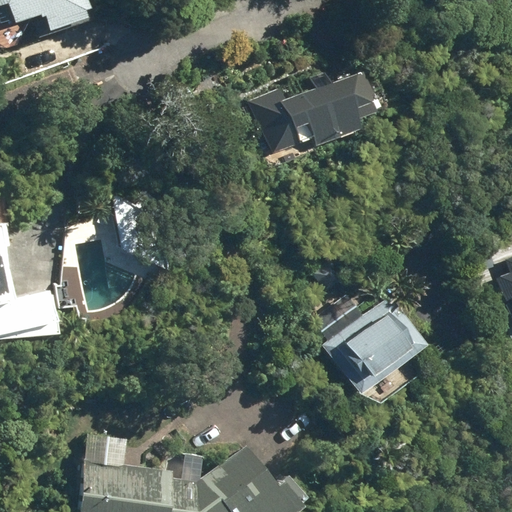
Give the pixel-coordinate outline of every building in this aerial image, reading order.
[(0,0),(0,32),(13,29),(17,45),(66,33),(57,0),(0,0)] [(290,152),(335,135),(330,122),(366,108),(348,58),(229,103),(250,159),(287,145),(290,152)] [(485,305),(496,334),(511,329),(511,255),(496,260),(501,275),(488,279),(495,302),(485,305)] [(0,344),(44,341),(40,297),(0,299),(0,344)] [(312,343),(347,318),(334,299),(298,323),(312,343)] [(408,352),(373,301),(307,348),(342,398),(408,352)] [(113,446),(74,439),(60,511),(285,511),(288,511),(284,506),(292,499),(275,479),(265,488),(232,448),(180,491),(184,464),(168,461),(163,488),(156,487),(157,481),(109,472),(113,446)]
